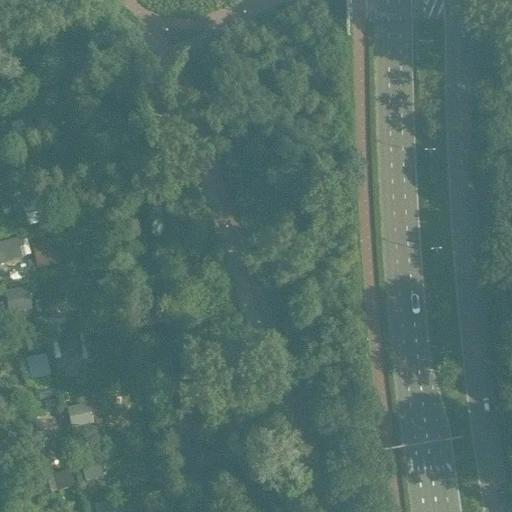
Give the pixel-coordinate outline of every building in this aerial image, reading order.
[(0,200),(11,198),(8,182),(0,184),(0,200)] [(46,221),(41,200),(24,204),(29,225),(46,221)] [(18,241),(0,245),(0,262),(22,258),(18,241)] [(57,262),(52,241),(33,246),(38,267),(57,262)] [(65,302),(61,284),(41,289),(44,307),(65,302)] [(31,309),(26,288),(6,293),(11,313),(31,309)] [(83,355),(79,333),(58,337),(63,359),(83,355)] [(51,378),(45,355),(25,359),(31,382),(51,378)] [(53,388),(36,392),(38,400),(55,396),(53,388)] [(73,425),(89,421),(85,405),(69,409),(73,425)] [(63,432),(58,412),(41,416),(46,436),(63,432)] [(103,478),(99,457),(81,460),(86,481),(103,478)] [(74,488),(69,471),(52,476),(57,493),(74,488)] [(114,511),(112,503),(93,507),(94,511),(114,511)]
